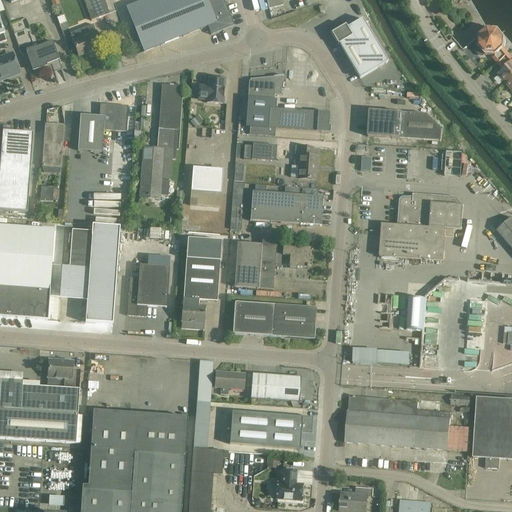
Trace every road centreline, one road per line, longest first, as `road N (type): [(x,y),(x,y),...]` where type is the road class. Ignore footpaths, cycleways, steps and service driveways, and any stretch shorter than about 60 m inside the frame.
road 1 (unclassified): [(331,361),(349,99),(306,41),(256,43)]
road 2 (unclassified): [(331,361),(0,337)]
road 3 (unknown): [(344,181),(458,185),(476,196),(497,273),(493,378)]
road 4 (unclassified): [(0,114),(256,43)]
road 5 (unclassified): [(511,509),(467,505),(408,477),(324,471)]
road 6 (unclassified): [(511,133),(411,0)]
